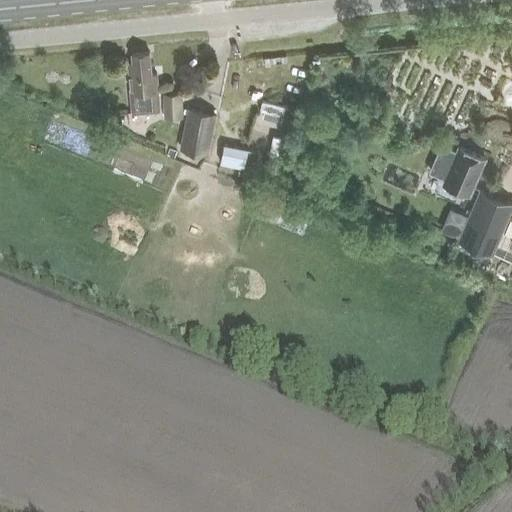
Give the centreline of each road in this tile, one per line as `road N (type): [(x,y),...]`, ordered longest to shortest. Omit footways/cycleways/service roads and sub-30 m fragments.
road 1 (unclassified): [(209,23),(448,0)]
road 2 (unclassified): [(0,45),(209,23)]
road 3 (primary): [(0,16),(163,0)]
